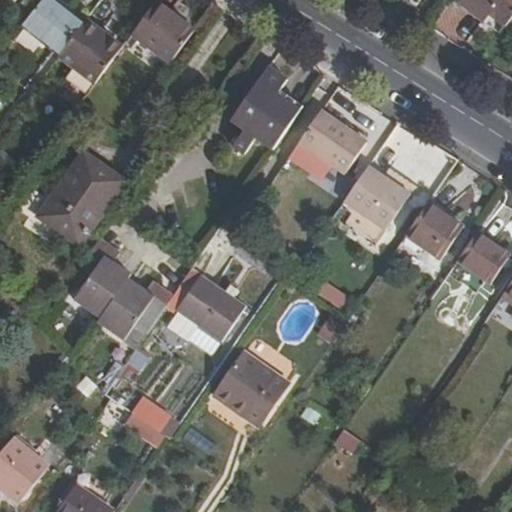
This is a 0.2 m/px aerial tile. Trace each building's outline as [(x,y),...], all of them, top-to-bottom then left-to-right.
[(65,55),(85,26),(65,10),(51,0),(46,0),(26,25),(65,55)] [(69,5),(62,0),(51,0),(65,10),(69,5)] [(503,31),(511,19),(511,0),(460,0),(455,6),(482,27),(489,19),(503,31)] [(173,63),(197,29),(160,2),(134,37),(173,63)] [(105,30),(91,20),(85,26),(65,55),(63,57),(99,84),(122,54),(100,36),(105,30)] [(126,46),(105,30),(100,36),(122,54),(126,46)] [(230,124),(267,70),(266,69),(229,123),(230,124)] [(270,153),(297,114),(275,98),(279,92),(284,82),(267,70),(230,124),(242,133),(231,149),(243,157),(254,141),(270,153)] [(297,114),(302,108),(279,92),(275,98),(297,114)] [(371,148),(323,116),(302,145),(350,178),(371,148)] [(84,156),(72,174),(88,186),(78,202),(68,196),(50,222),(79,244),(123,183),(84,156)] [(413,196),(372,168),(347,202),(389,232),(413,196)] [(88,186),(72,174),(42,217),(50,222),(68,196),(78,202),(88,186)] [(467,223),(433,200),(430,205),(463,229),(467,223)] [(463,229),(430,205),(407,237),(440,261),(463,229)] [(511,253),(480,232),(460,260),(493,281),(511,253)] [(116,256),(97,242),(71,277),(83,287),(72,301),(99,319),(96,324),(122,341),(132,328),(144,337),(170,299),(150,285),(142,296),(124,283),(127,279),(110,266),(116,256)] [(243,308),(199,277),(175,312),(219,343),(243,308)] [(317,291),(346,310),(354,297),(326,279),(317,291)] [(318,335),(329,342),(342,323),(331,315),(318,335)] [(53,363),(61,372),(72,361),(65,352),(53,363)] [(215,395),(230,407),(233,401),(249,413),(246,418),(259,427),(290,383),(245,352),(215,395)] [(233,401),(230,407),(246,418),(249,413),(233,401)] [(315,425),(321,415),(310,407),(303,417),(315,425)] [(148,445),(156,435),(132,416),(124,426),(148,445)] [(46,468),(12,439),(0,452),(0,488),(16,503),(46,468)] [(445,481),(454,467),(442,460),(433,474),(445,481)] [(395,482),(402,487),(406,480),(399,475),(395,482)] [(55,511),(111,511),(75,485),(55,511)]
